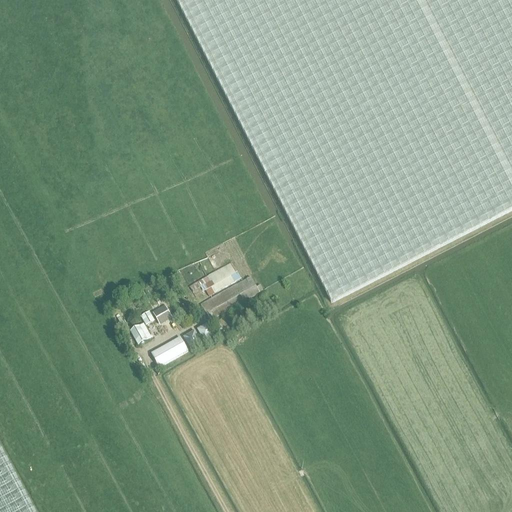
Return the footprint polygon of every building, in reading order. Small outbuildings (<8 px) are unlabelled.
[(511,0),(175,0),(291,224),(332,304),(511,211),(511,0)] [(231,263),(194,285),(197,291),(198,290),(201,296),(206,293),(209,298),(241,279),(231,263)] [(201,307),(210,322),(264,292),(261,286),(257,288),(251,278),(201,307)] [(165,307),(153,314),(159,324),(171,317),(165,307)] [(150,314),(140,320),(143,326),(144,325),(145,328),(154,322),(150,315),(150,314)] [(230,330),(221,317),(211,323),(220,337),(230,330)] [(139,347),(152,339),(145,328),(144,325),(143,326),(131,333),(139,347)] [(159,369),(182,356),(191,351),(183,338),(175,342),(152,355),(159,369)] [(0,511),(33,511),(0,450),(0,511)]
